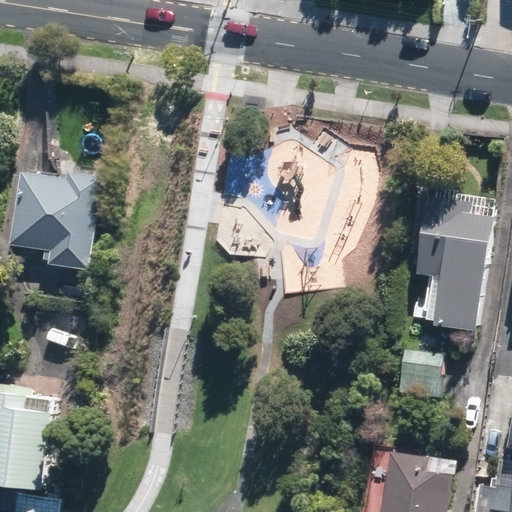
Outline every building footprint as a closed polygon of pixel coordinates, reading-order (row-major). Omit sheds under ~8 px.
[(78,174),(36,167),(25,240),(63,246),(61,262),(99,268),(113,174),(79,169),(78,174)] [(459,276),(452,319),(491,325),(505,236),(506,214),(481,210),(483,196),(446,190),(433,269),(450,271),(449,274),(459,276)] [(204,236),(207,203),(162,199),(155,278),(219,284),(223,238),(204,236)] [(69,393),(13,385),(8,414),(0,413),(0,474),(60,483),(72,407),(67,406),(69,393)] [(455,511),(464,457),(400,447),(390,510),(384,509),(383,511),(455,511)] [(65,511),(67,495),(27,490),(24,511),(65,511)]
